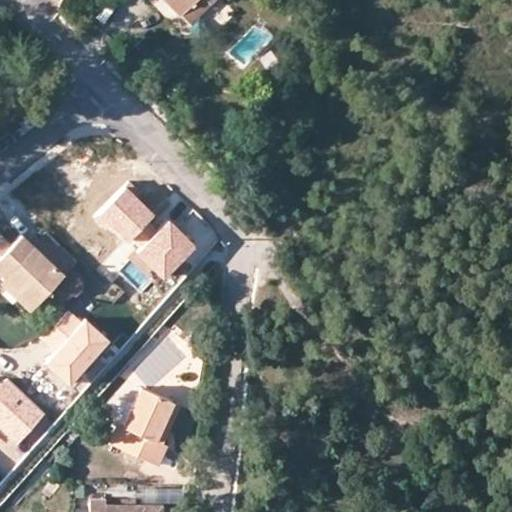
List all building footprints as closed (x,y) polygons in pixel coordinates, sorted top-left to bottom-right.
[(166,0),(181,14),(194,0),(166,0)] [(194,0),(181,14),(192,25),(217,0),(194,0)] [(128,188),(97,220),(107,231),(111,227),(129,244),(135,239),(151,222),(157,216),(128,188)] [(151,222),(135,239),(145,249),(139,256),(164,280),(198,246),(172,220),(161,231),(151,222)] [(64,272),(34,244),(22,234),(11,246),(0,235),(0,272),(4,276),(35,304),(64,272)] [(40,237),(34,244),(64,272),(71,265),(40,237)] [(35,304),(4,276),(0,280),(0,281),(30,309),(35,304)] [(52,364),(76,385),(110,346),(71,313),(58,328),(72,341),(52,364)] [(0,425),(16,441),(44,412),(8,378),(0,386),(0,425)] [(152,439),(169,398),(142,385),(124,426),(118,425),(110,442),(158,465),(167,446),(157,441),(152,439)] [(175,401),(169,398),(152,439),(157,441),(175,401)] [(163,511),(164,506),(108,504),(106,498),(90,497),(90,511),(163,511)]
